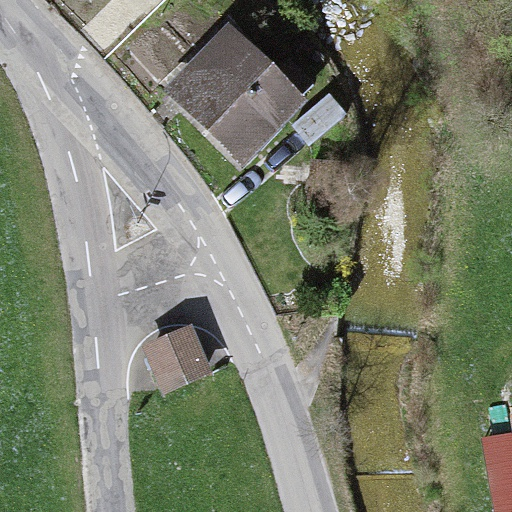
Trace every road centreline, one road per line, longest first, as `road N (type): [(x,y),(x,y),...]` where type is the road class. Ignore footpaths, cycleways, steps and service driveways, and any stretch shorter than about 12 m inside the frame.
road 1 (unclassified): [(310,511),(258,350),(208,246),(134,149),(51,76)]
road 2 (unclassified): [(51,76),(85,229),(111,511)]
